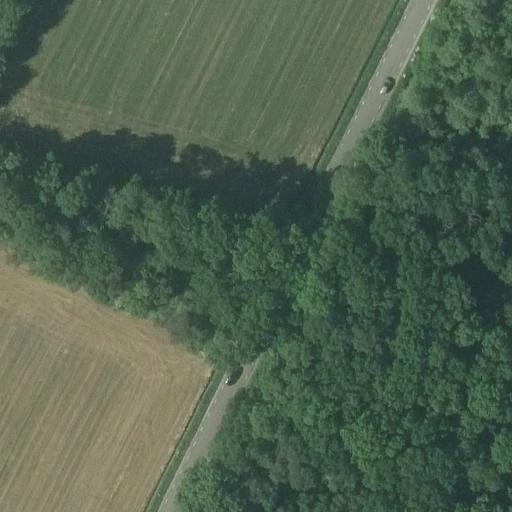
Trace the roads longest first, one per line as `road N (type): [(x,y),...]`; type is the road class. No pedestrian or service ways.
road 1 (tertiary): [(175,511),(427,0)]
road 2 (track): [(0,249),(247,366)]
